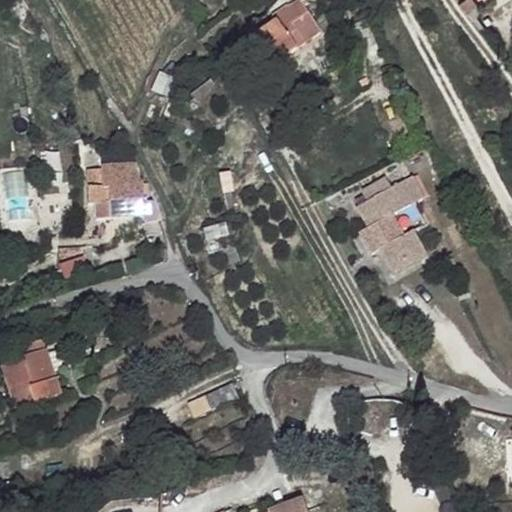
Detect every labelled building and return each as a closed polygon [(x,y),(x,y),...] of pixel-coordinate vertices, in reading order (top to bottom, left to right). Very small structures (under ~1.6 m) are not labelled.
[(267,0),(255,6),(268,37),(320,14),(314,0),(267,0)] [(94,157),(77,156),(75,190),(83,191),(82,206),(94,206),(129,209),(129,219),(143,219),(144,202),(134,177),(128,176),(127,155),(94,157)] [(364,188),(354,196),(364,217),(353,223),(367,247),(382,240),(394,263),(423,250),(412,225),(401,231),(387,204),(416,189),(403,166),(386,177),(380,165),(359,178),(364,188)] [(66,232),(41,230),(37,252),(65,246),(66,232)] [(0,390),(18,389),(12,342),(0,343),(0,390)] [(185,403),(192,416),(221,404),(213,387),(185,403)] [(243,497),(246,504),(264,498),(260,490),(243,497)] [(228,511),(268,511),(264,498),(246,504),(228,511)]
